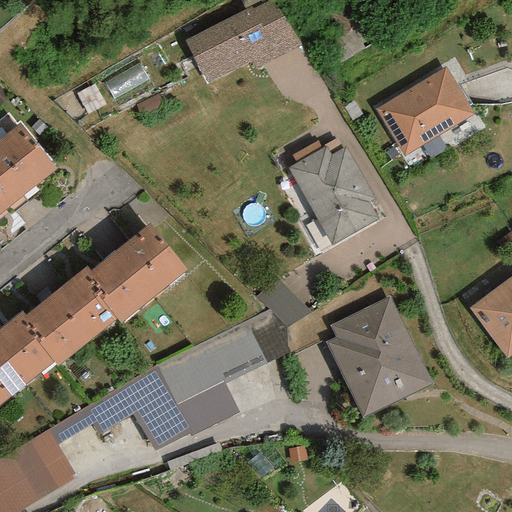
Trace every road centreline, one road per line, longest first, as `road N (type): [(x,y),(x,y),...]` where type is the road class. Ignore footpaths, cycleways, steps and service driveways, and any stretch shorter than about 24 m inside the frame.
road 1 (unknown): [(33,511),(133,465),(245,432),(432,431),(511,455)]
road 2 (unknown): [(409,252),(438,341),(462,372),(511,408)]
road 3 (residential): [(100,203),(0,284)]
